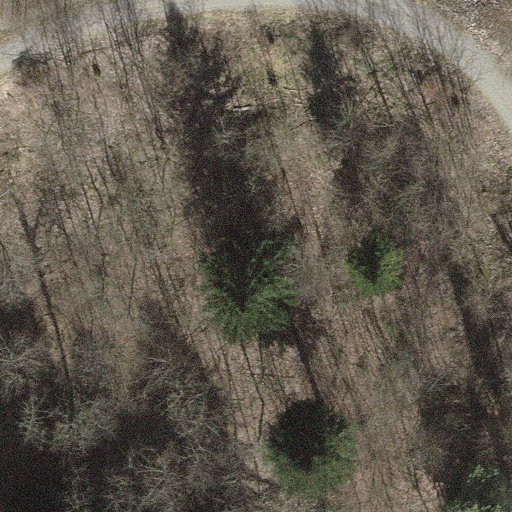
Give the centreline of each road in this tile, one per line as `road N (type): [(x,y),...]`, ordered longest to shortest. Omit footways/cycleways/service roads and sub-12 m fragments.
road 1 (track): [(511,105),(438,36),(359,8),(240,0)]
road 2 (track): [(224,0),(84,27),(0,68)]
